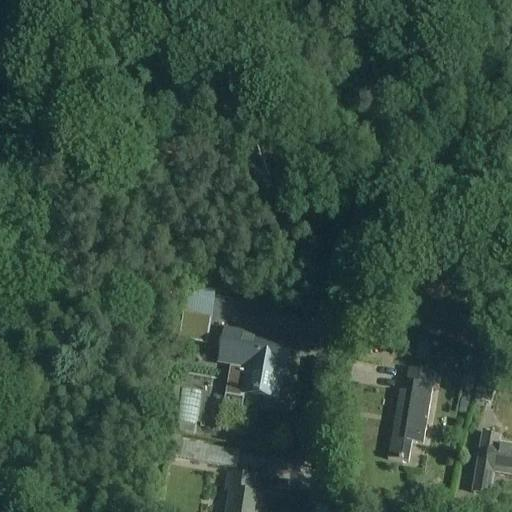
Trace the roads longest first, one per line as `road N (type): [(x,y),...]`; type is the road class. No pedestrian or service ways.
road 1 (track): [(374,81),(380,166),(350,324)]
road 2 (unclassified): [(318,511),(350,324)]
road 3 (track): [(374,81),(445,136),(511,164)]
